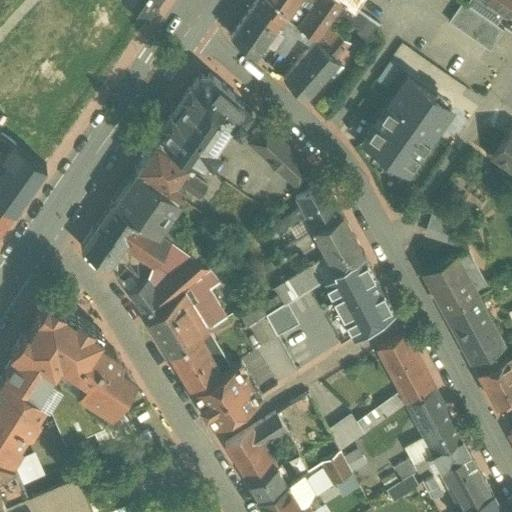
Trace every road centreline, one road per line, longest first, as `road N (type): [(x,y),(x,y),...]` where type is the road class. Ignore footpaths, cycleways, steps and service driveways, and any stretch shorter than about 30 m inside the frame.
road 1 (residential): [(185,25),(323,143),(384,248)]
road 2 (residential): [(48,224),(96,277),(199,443)]
road 3 (residential): [(199,443),(416,307)]
road 4 (tertiary): [(48,224),(185,25)]
road 5 (residential): [(384,248),(511,61)]
road 6 (residential): [(416,307),(511,478)]
